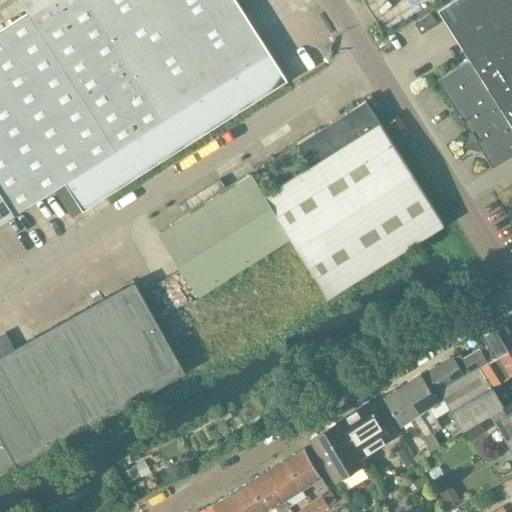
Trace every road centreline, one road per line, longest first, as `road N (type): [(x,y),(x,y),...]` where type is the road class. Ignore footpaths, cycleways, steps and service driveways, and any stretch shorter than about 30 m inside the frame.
road 1 (unclassified): [(0,291),(368,57)]
road 2 (residential): [(169,511),(511,304)]
road 3 (unclassified): [(511,279),(368,57)]
